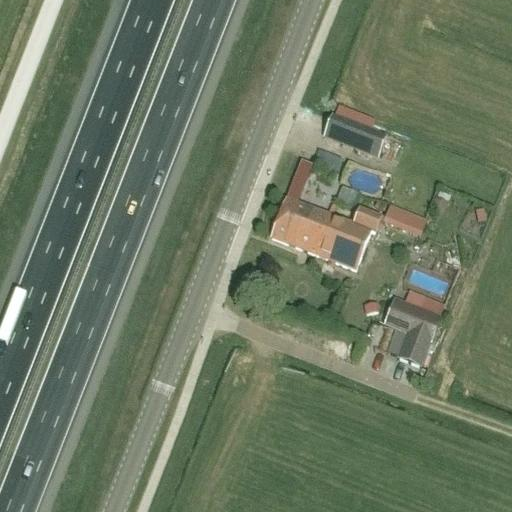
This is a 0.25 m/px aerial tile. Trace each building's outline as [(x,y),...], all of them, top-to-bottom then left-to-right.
[(387,138),(357,126),(333,116),(324,139),(377,161),(387,138)] [(340,187),(373,198),(380,177),(347,166),(340,187)] [(358,274),(373,235),(376,236),(383,219),(359,209),(352,227),(287,202),(272,242),(358,274)] [(432,347),(441,320),(395,302),(384,328),(406,337),(398,361),(421,371),(432,347)] [(377,304),(363,307),(365,317),(380,314),(377,304)]
